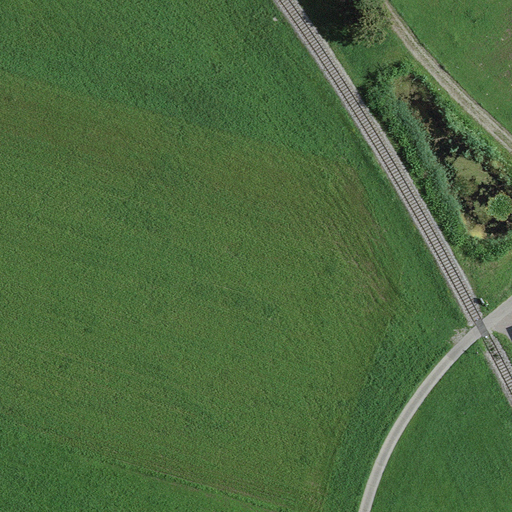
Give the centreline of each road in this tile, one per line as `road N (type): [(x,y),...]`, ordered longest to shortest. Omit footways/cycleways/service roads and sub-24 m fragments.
road 1 (residential): [(368,511),(413,411),(511,302)]
road 2 (track): [(378,0),(414,51),(511,146)]
